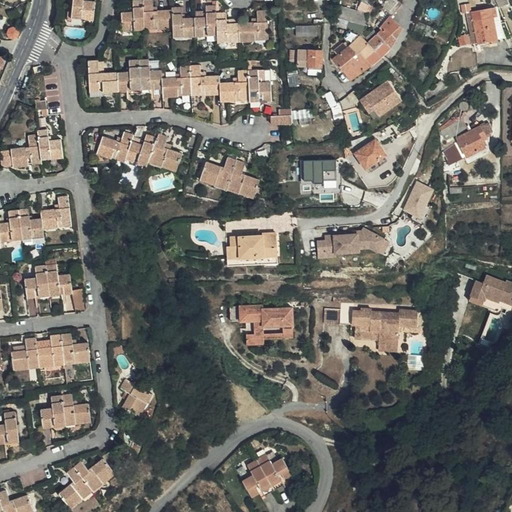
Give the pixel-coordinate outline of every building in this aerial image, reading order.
[(89,15),(93,16),(95,0),(72,0),(71,7),(67,7),(66,16),(70,13),(71,10),(81,12),(81,15),(84,16),(88,17),(89,15)] [(363,0),(361,8),(372,11),(375,0),(363,0)] [(393,16),(403,4),(397,0),(387,0),(382,6),(387,11),(393,16)] [(148,1),(138,2),(141,30),(152,29),(152,33),(169,32),(168,10),(150,12),(148,1)] [(141,30),(138,2),(128,3),(129,13),(117,15),(119,36),(127,36),(127,35),(127,31),(141,30)] [(212,12),(212,5),(200,5),(201,16),(190,18),(192,39),(200,38),(199,27),(202,27),(203,34),(213,33),(212,12)] [(344,6),(341,16),(353,20),(356,10),(344,6)] [(495,6),(465,11),(466,17),(473,15),(478,44),(497,41),(493,17),(497,17),(495,6)] [(192,39),(190,18),(178,18),(177,7),(167,8),(168,10),(169,32),(169,37),(179,36),(179,38),(183,38),(183,39),(192,39)] [(255,20),(236,21),(238,39),(253,38),(253,35),(266,33),(264,9),(254,9),(255,20)] [(238,39),(236,21),(224,22),(223,11),(212,12),(213,33),(214,38),(224,36),(224,30),(227,29),(228,40),(238,39)] [(470,36),(459,38),(461,48),(478,44),(473,15),(466,17),(470,36)] [(391,48),(401,29),(395,21),(391,18),(377,32),(377,33),(368,44),(363,50),(372,64),(382,56),(391,48)] [(335,19),(333,25),(348,29),(361,33),(363,27),(335,19)] [(363,50),(368,44),(363,39),(365,37),(361,33),(348,29),(344,37),(351,43),(332,59),(338,67),(341,65),(363,50)] [(321,51),(321,49),(304,48),(304,43),(298,42),(296,63),(309,64),(308,70),(320,72),(322,56),(321,51)] [(349,81),(372,64),(363,50),(341,65),(349,81)] [(159,68),(160,60),(151,60),(151,68),(159,68)] [(146,63),(136,64),(139,88),(148,87),(148,82),(150,81),(151,91),(161,90),(160,82),(159,73),(147,74),(146,63)] [(115,77),(116,95),(125,94),(124,84),(127,84),(128,89),(139,88),(136,64),(126,64),(127,76),(115,77)] [(161,90),(162,99),(177,98),(176,87),(179,87),(179,94),(190,93),(188,68),(177,69),(178,80),(160,82),(161,90)] [(197,68),(188,68),(190,93),(200,92),(199,86),(203,85),(204,96),(219,94),(218,84),(217,77),(199,79),(197,68)] [(100,96),(116,95),(115,77),(95,79),(95,69),(84,70),(85,91),(96,91),(96,86),(99,86),(100,93),(100,96)] [(249,95),(250,98),(260,98),(260,91),(263,90),(264,101),(272,100),(270,81),(259,82),(257,69),(247,70),(249,95)] [(219,94),(220,101),(234,99),(233,89),(237,89),(237,95),(249,95),(247,70),(235,71),(236,82),(218,84),(219,94)] [(389,81),(361,100),(369,112),(376,107),(386,100),(391,107),(402,100),(389,81)] [(96,91),(85,91),(86,95),(100,93),(99,86),(96,86),(96,91)] [(481,97),(475,90),(467,96),(473,103),(481,97)] [(336,102),(331,91),(326,95),(331,104),(336,102)] [(45,100),(35,100),(36,110),(46,108),(45,100)] [(386,100),(376,107),(381,115),(391,107),(386,100)] [(333,115),(344,113),(343,110),(341,101),(336,103),(336,102),(331,104),(333,115)] [(293,123),(291,107),(279,109),(279,114),(272,114),(273,124),(293,123)] [(299,114),(298,122),(310,123),(311,110),(293,109),(292,114),(299,114)] [(467,129),(464,122),(470,119),(467,112),(463,114),(465,116),(460,118),(461,120),(454,124),(452,119),(440,125),(445,135),(448,134),(449,137),(467,129)] [(448,165),(466,156),(484,148),(480,139),(495,132),(490,122),(457,138),(458,142),(442,151),(448,165)] [(386,155),(380,145),(397,134),(390,126),(379,134),(352,141),(357,153),(367,168),(386,155)] [(47,128),(37,129),(38,133),(41,156),(51,154),(50,148),(54,147),(55,157),(64,156),(62,138),(49,139),(47,128)] [(113,157),(123,160),(123,159),(129,142),(130,138),(131,135),(121,131),(117,142),(100,136),(94,155),(108,160),(113,149),(116,150),(113,157)] [(32,161),(42,159),(41,156),(38,133),(28,134),(29,146),(11,148),(13,167),(29,165),(28,154),(31,154),(32,161)] [(141,145),(129,142),(123,159),(131,161),(135,151),(138,153),(136,159),(147,163),(156,137),(145,134),(142,143),(141,145)] [(168,138),(157,134),(156,137),(147,163),(160,167),(161,165),(175,171),(181,154),(164,148),(168,138)] [(225,191),(236,161),(226,157),(222,168),(205,162),(199,179),(213,185),(213,186),(225,191)] [(338,179),(337,158),(301,159),(302,183),(325,182),(324,179),(338,179)] [(245,164),(236,161),(225,191),(238,196),(239,193),(253,198),(259,181),(241,175),(245,164)] [(418,180),(404,209),(421,217),(435,189),(418,180)] [(55,208),(42,209),(43,217),(44,229),(58,227),(57,218),(61,217),(61,222),(72,221),(69,195),(58,196),(59,202),(54,203),(55,208)] [(20,210),(22,236),(23,236),(36,235),(36,236),(45,235),(44,229),(43,217),(31,219),(30,208),(20,210)] [(0,224),(0,234),(1,240),(4,240),(8,239),(8,238),(22,236),(20,210),(10,211),(11,223),(0,224)] [(385,239),(365,229),(363,231),(362,234),(354,234),(326,237),(327,242),(319,243),(320,258),(338,257),(337,253),(360,251),(360,248),(371,247),(379,251),(385,239)] [(255,237),(250,238),(232,239),(232,247),(236,247),(236,259),(267,257),(266,250),(279,249),(278,234),(264,235),(264,237),(255,237)] [(391,242),(385,239),(379,251),(385,254),(391,242)] [(236,247),(232,247),(229,247),(230,268),(280,265),(280,256),(267,257),(236,259),(236,247)] [(222,260),(222,253),(211,253),(211,261),(222,260)] [(488,265),(485,272),(492,275),(495,268),(488,265)] [(54,267),(44,268),(47,293),(57,292),(56,286),(59,286),(60,295),(70,294),(68,276),(56,277),(54,267)] [(47,293),(44,268),(33,269),(34,280),(23,281),(25,299),(34,298),(33,289),(36,289),(36,294),(47,293)] [(485,272),(478,269),(473,285),(486,290),(487,287),(501,292),(502,290),(511,293),(511,269),(510,269),(508,272),(495,268),(492,275),(485,272)] [(486,290),(473,285),(471,291),(500,300),(501,296),(511,299),(511,293),(502,290),(501,292),(487,287),(486,290)] [(358,304),(338,303),(338,319),(354,319),(353,332),(378,333),(378,337),(395,338),(396,322),(396,318),(413,318),(413,306),(414,302),(396,301),(396,305),(369,304),(369,302),(358,302),(358,304)] [(289,303),(272,305),(261,306),(260,302),(228,305),(230,321),(244,319),(244,316),(252,315),(252,319),(253,331),(253,332),(263,331),(262,323),(281,322),(282,330),(291,329),(289,303)] [(338,319),(338,303),(323,303),(322,318),(338,319)] [(428,306),(413,306),(413,318),(396,318),(396,322),(427,323),(428,306)] [(291,333),(291,329),(282,330),(263,331),(253,332),(253,331),(245,331),(246,343),(264,341),(263,335),(291,333)] [(67,332),(57,334),(60,359),(69,358),(70,363),(86,361),(83,342),(69,344),(67,332)] [(49,347),(32,349),(34,363),(35,368),(51,366),(50,361),(60,359),(57,334),(47,336),(49,347)] [(34,363),(32,349),(31,338),(21,340),(22,350),(7,352),(10,371),(26,369),(25,364),(34,363)] [(115,385),(146,390),(146,389),(119,377),(115,385)] [(136,414),(146,390),(115,385),(114,388),(123,392),(118,406),(136,414)] [(68,391),(58,392),(62,416),(71,415),(71,419),(87,417),(84,399),(70,400),(68,391)] [(62,416),(58,392),(47,394),(49,404),(37,405),(39,423),(48,422),(47,412),(50,412),(50,418),(62,416)] [(4,422),(0,422),(0,439),(3,439),(2,430),(5,430),(6,435),(17,434),(14,408),(2,410),(4,422)] [(74,467),(90,486),(100,478),(103,481),(115,472),(103,457),(89,469),(82,460),(74,467)] [(276,468),(276,465),(271,468),(265,458),(248,467),(247,469),(251,478),(240,484),(249,501),(260,495),(258,491),(274,482),(276,478),(276,468)] [(282,463),(276,465),(276,468),(276,478),(274,482),(277,481),(279,485),(290,480),(282,463)] [(80,494),(90,486),(74,467),(67,473),(74,482),(59,493),(70,508),(83,498),(80,494)] [(100,478),(90,486),(94,491),(104,483),(103,481),(100,478)] [(277,481),(274,482),(264,499),(282,490),(279,485),(277,481)] [(264,499),(274,482),(258,491),(260,495),(263,500),(264,499)] [(94,491),(90,486),(80,494),(83,498),(84,499),(94,491)] [(5,489),(0,490),(0,503),(2,511),(16,511),(17,511),(16,511),(33,511),(27,493),(9,498),(5,489)]
